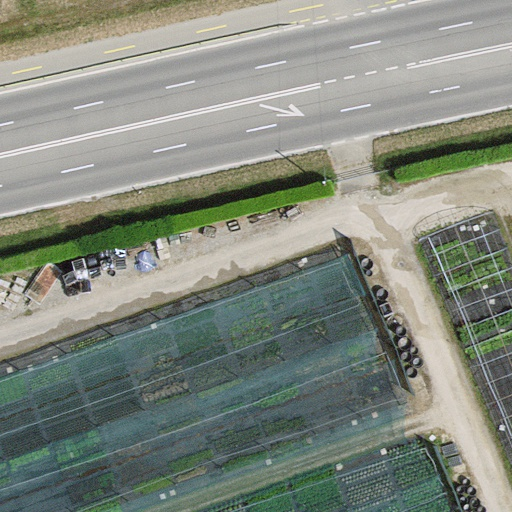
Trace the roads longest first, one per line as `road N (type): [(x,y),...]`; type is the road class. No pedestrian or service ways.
road 1 (secondary): [(0,156),(511,47)]
road 2 (track): [(0,28),(120,0)]
